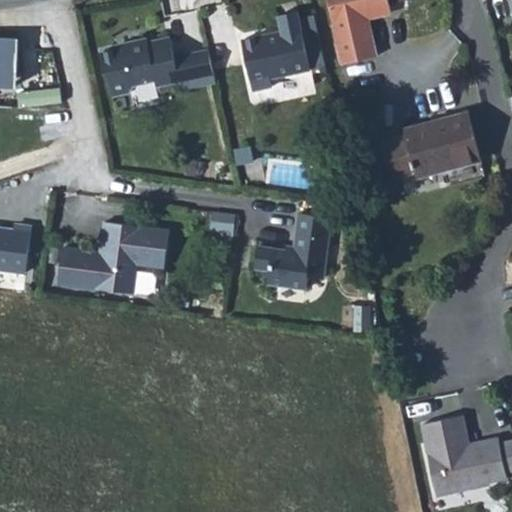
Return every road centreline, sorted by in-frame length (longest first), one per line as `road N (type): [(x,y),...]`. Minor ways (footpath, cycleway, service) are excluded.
road 1 (residential): [(511,190),(465,0)]
road 2 (residential): [(469,351),(469,311),(511,214)]
